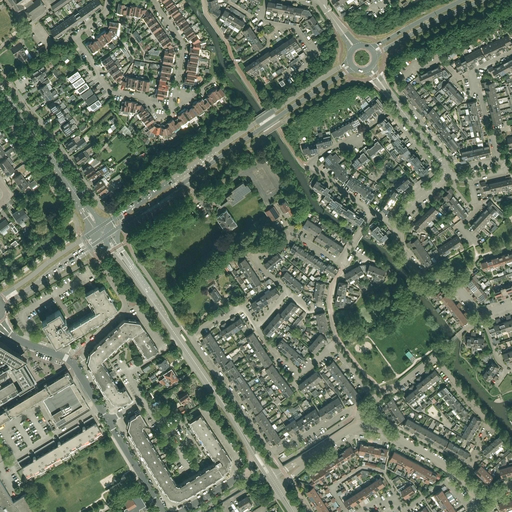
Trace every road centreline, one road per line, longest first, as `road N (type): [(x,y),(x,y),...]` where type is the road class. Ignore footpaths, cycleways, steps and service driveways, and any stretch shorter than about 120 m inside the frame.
road 1 (secondary): [(350,60),(103,224)]
road 2 (secondary): [(109,233),(354,67)]
road 3 (residential): [(312,167),(387,110),(435,170),(386,220)]
road 4 (residential): [(499,159),(459,167),(395,89),(438,54),(469,75)]
road 5 (residential): [(345,412),(272,455),(189,336)]
road 6 (residential): [(375,400),(339,350),(299,373),(255,327)]
road 7 (residential): [(286,291),(253,258),(288,234),(340,264)]
road 8 (residential): [(434,356),(489,423),(461,478)]
road 9 (secondary): [(167,324),(249,445)]
road 10 (residential): [(74,36),(109,91),(172,109)]
road 11 (residential): [(164,433),(202,407),(234,456),(232,480)]
road 12 (tertiary): [(1,306),(102,239)]
road 13 (secondary): [(374,56),(481,0)]
road 14 (residential): [(172,109),(183,45),(151,0)]
road 15 (residential): [(446,173),(376,76)]
